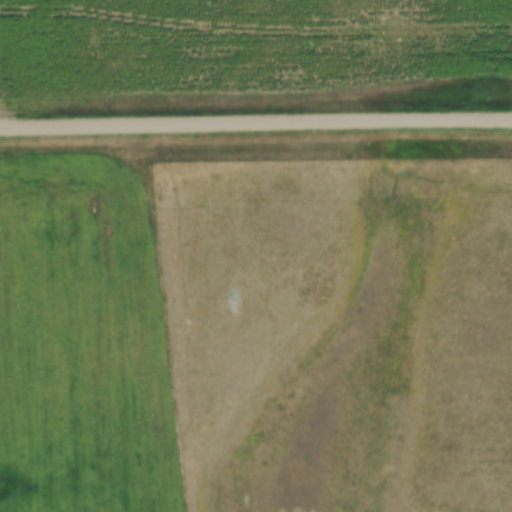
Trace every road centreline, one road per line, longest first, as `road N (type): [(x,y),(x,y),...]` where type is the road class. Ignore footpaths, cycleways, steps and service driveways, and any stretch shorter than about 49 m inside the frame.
road 1 (residential): [(511,120),(0,129)]
road 2 (track): [(511,217),(474,279),(437,442),(400,511)]
